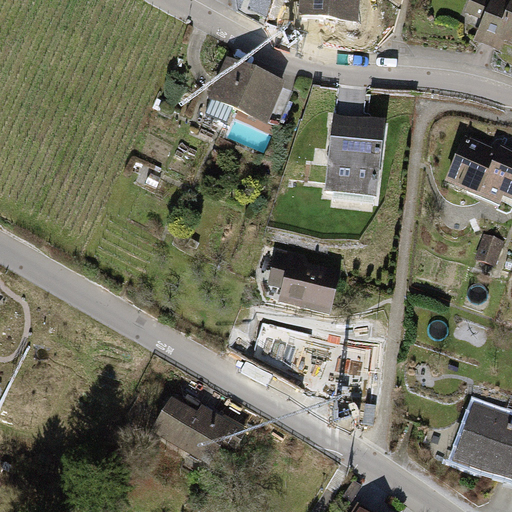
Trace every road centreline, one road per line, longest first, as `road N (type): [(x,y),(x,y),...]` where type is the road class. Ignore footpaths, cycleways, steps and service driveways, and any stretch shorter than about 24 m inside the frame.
road 1 (residential): [(379,464),(0,244)]
road 2 (residential): [(177,0),(297,60),(511,94)]
